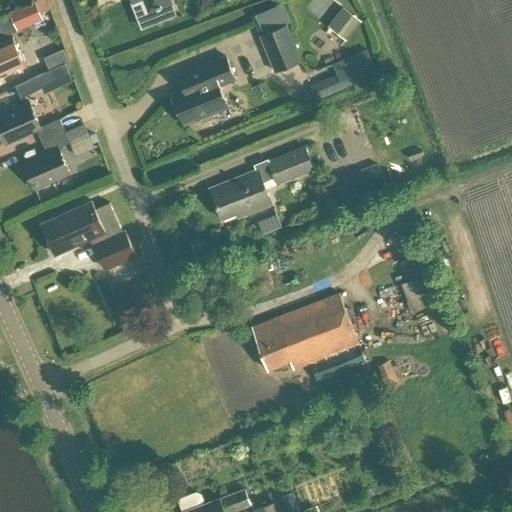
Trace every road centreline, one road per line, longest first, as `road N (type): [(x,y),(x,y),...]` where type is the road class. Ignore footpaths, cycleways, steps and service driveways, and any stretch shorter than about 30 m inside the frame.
road 1 (residential): [(39,384),(171,323),(170,298),(61,0)]
road 2 (tertiary): [(96,511),(39,384)]
